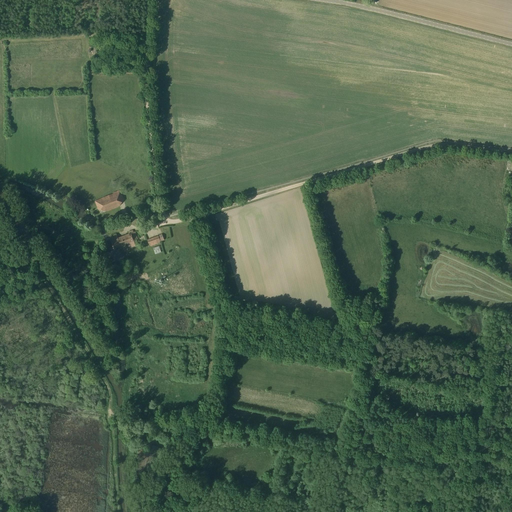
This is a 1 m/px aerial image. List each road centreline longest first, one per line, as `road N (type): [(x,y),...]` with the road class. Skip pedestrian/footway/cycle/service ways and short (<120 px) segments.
road 1 (track): [(207,212),(431,145),(511,152)]
road 2 (track): [(200,231),(227,329),(216,417),(202,423),(132,414)]
road 3 (track): [(148,0),(146,102),(161,213),(165,222),(207,212)]
road 4 (track): [(0,209),(104,374),(109,413)]
road 5 (tertiary): [(511,45),(317,0)]
road 6 (track): [(146,33),(11,37)]
